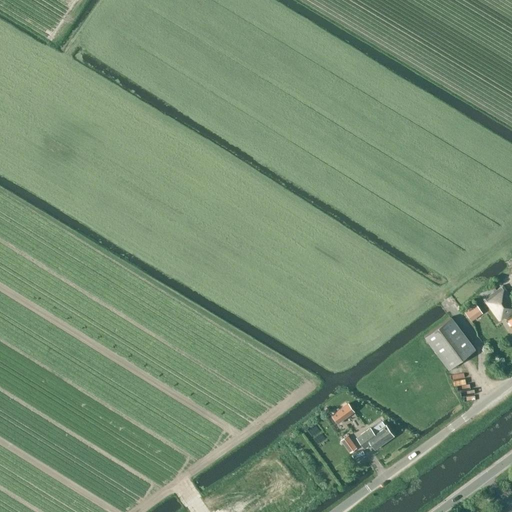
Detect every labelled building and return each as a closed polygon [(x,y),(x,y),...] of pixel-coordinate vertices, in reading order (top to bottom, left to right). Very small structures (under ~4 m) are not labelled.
[(503,318),(504,319),(510,314),(511,316),(507,320),(511,326),(511,299),(498,280),(483,292),(487,297),(483,299),(499,320),(503,318)] [(481,312),(475,304),(464,312),(470,320),(481,312)] [(451,317),(424,337),(448,369),(475,349),(451,317)] [(333,413),(339,421),(351,413),(345,405),(340,408),(333,413)] [(364,448),(371,443),(375,449),(393,436),(386,425),(374,433),(370,428),(357,438),(364,448)] [(347,435),(341,440),(350,453),(356,448),(347,435)]
